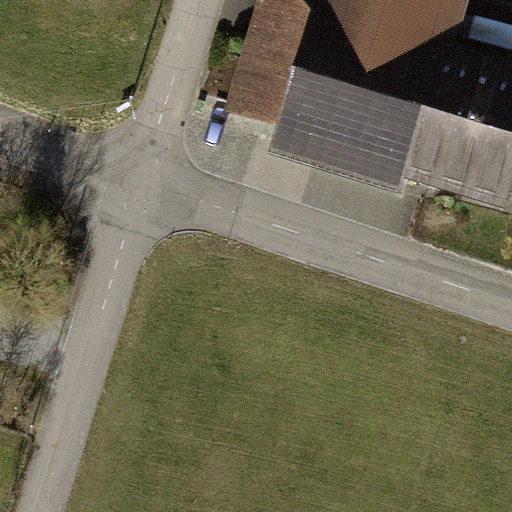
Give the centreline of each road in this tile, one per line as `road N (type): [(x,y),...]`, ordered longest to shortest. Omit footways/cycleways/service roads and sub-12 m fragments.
road 1 (unclassified): [(140,183),(511,306)]
road 2 (unclassified): [(140,183),(39,511)]
road 3 (unclassified): [(197,0),(140,183)]
road 4 (unclassified): [(0,134),(140,183)]
